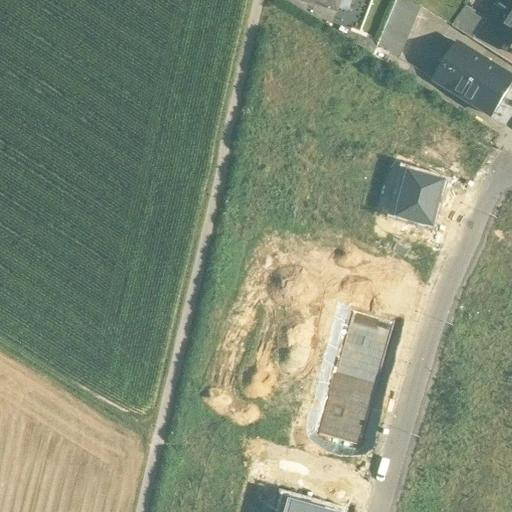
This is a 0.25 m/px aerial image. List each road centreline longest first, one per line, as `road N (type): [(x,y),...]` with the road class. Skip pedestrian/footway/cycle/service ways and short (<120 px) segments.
road 1 (residential): [(375,511),(435,311),(507,159)]
road 2 (track): [(155,440),(0,344)]
